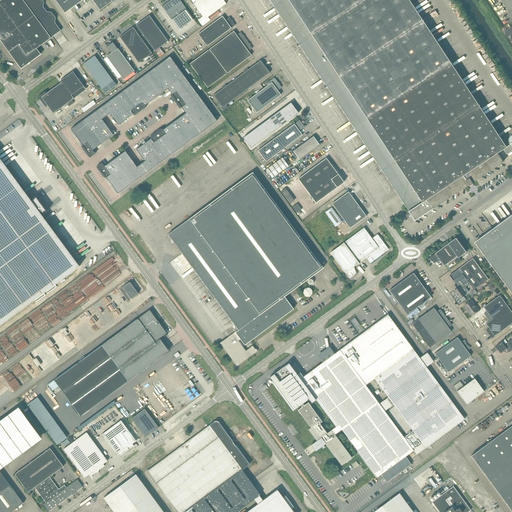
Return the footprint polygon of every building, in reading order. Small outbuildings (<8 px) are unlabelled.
[(0,0),(0,40),(21,69),(41,54),(37,49),(61,31),(58,27),(38,0),(0,0)] [(55,0),(65,13),(82,0),(92,0),(99,10),(112,0),(55,0)] [(172,0),(162,7),(179,30),(194,19),(179,0),(172,0)] [(198,20),(202,25),(210,20),(208,17),(226,4),(223,0),(194,0),(196,2),(193,3),(202,17),(198,20)] [(269,0),(297,42),(409,211),(415,220),(432,209),(468,185),(468,186),(472,183),(503,162),(497,153),(503,149),(506,154),(511,150),(511,134),(511,135),(510,136),(509,137),(508,139),(508,141),(509,143),(509,144),(510,145),(506,147),(423,21),(408,0),(269,0)] [(136,25),(139,29),(155,51),(168,41),(149,15),(136,25)] [(198,34),(207,46),(235,25),(229,17),(225,20),(222,16),(198,34)] [(120,37),(123,41),(139,63),(152,53),(133,27),(120,37)] [(190,64),(199,76),(247,40),(241,32),(237,35),(234,31),(209,49),(190,64)] [(247,40),(199,76),(207,88),(251,55),(248,51),(252,48),(247,40)] [(106,56),(123,79),(134,71),(117,48),(113,42),(107,47),(111,53),(106,56)] [(86,68),(105,94),(116,85),(98,60),(95,56),(83,64),(86,68)] [(170,95),(175,102),(193,89),(170,57),(96,111),(102,119),(110,113),(118,125),(133,114),(134,116),(145,107),(144,106),(168,89),(172,94),(170,95)] [(222,89),(213,96),(223,108),(226,105),(266,76),(270,73),(270,72),(271,72),(265,64),(264,64),(260,60),(248,70),(247,69),(243,72),(244,73),(227,86),(226,85),(221,88),(222,89)] [(60,81),(61,82),(73,99),(86,89),(73,71),(60,81)] [(267,83),(268,86),(247,101),(257,113),(281,95),(278,91),(281,88),(275,78),(269,81),(267,83)] [(73,99),(61,82),(41,97),(53,113),(73,99)] [(145,161),(137,167),(143,175),(217,121),(193,89),(175,102),(180,108),(181,107),(186,113),(163,130),(162,128),(150,137),(151,138),(136,149),(145,161)] [(291,103),(243,138),(251,148),(298,113),(297,112),(291,103)] [(113,135),(102,119),(96,111),(84,120),(101,144),(113,135)] [(93,150),(101,144),(84,120),(71,129),(83,145),(81,146),(85,151),(90,158),(95,154),(93,150)] [(295,123),(258,150),(266,161),(302,135),(299,131),(305,127),(299,120),(295,123)] [(313,136),(293,151),(299,159),(319,144),(313,136)] [(125,151),(113,160),(131,184),(143,175),(137,167),(125,151)] [(266,169),(272,178),(288,166),(282,157),(266,169)] [(0,324),(80,266),(41,214),(46,210),(36,197),(31,201),(0,158),(0,324)] [(298,179),(316,203),(344,182),(326,158),(298,179)] [(131,184),(113,160),(105,166),(102,163),(96,167),(105,178),(106,177),(118,193),(131,184)] [(228,337),(228,338),(221,343),(237,365),(245,360),(257,352),(253,346),(246,351),(238,341),(241,339),(245,345),(293,309),(284,296),(323,268),(253,172),(168,234),(237,328),(234,330),(238,335),(236,337),(233,333),(228,337)] [(332,204),(341,216),(357,204),(348,192),(332,204)] [(357,204),(341,216),(350,228),(366,216),(357,204)] [(342,222),(332,208),(325,213),(335,227),(342,222)] [(511,215),(475,242),(511,291),(511,215)] [(364,228),(351,238),(366,258),(370,263),(389,249),(377,234),(372,239),(364,228)] [(366,258),(351,238),(330,253),(349,278),(356,274),(354,267),(358,263),(359,264),(359,263),(366,258)] [(449,243),(430,258),(432,261),(433,261),(435,263),(437,261),(437,262),(441,260),(445,266),(449,263),(458,256),(460,254),(462,256),(467,252),(457,238),(449,243)] [(458,283),(461,286),(464,285),(465,287),(470,283),(475,289),(489,279),(473,258),(459,269),(450,275),(456,284),(458,283)] [(404,280),(389,291),(392,295),(407,314),(427,300),(431,297),(419,281),(415,275),(414,276),(412,275),(411,275),(404,280)] [(494,281),(488,286),(492,291),(498,287),(494,281)] [(123,287),(127,293),(134,288),(129,282),(125,285),(123,287)] [(469,292),(465,287),(464,285),(461,286),(455,290),(454,291),(456,293),(460,299),(464,296),(466,294),(466,293),(469,292)] [(303,290),(303,291),(303,292),(303,293),(304,294),(304,295),(305,296),(306,296),(307,296),(308,297),(309,296),(310,296),(311,296),(311,295),(312,294),(312,293),(313,292),(313,291),(313,290),(312,290),(312,289),(311,288),(310,287),(309,287),(308,287),(307,287),(306,287),(305,287),(305,288),(304,289),(303,290)] [(134,288),(127,293),(131,299),(134,297),(138,294),(134,288)] [(484,314),(488,319),(507,304),(500,295),(484,307),(487,311),(484,314)] [(464,305),(472,316),(479,311),(471,300),(464,305)] [(511,311),(507,304),(488,319),(490,321),(486,324),(490,328),(486,330),(492,338),(511,323),(511,311)] [(412,324),(420,336),(446,317),(440,309),(437,311),(434,307),(412,324)] [(59,386),(81,416),(151,364),(153,364),(153,363),(160,358),(164,355),(155,343),(159,340),(158,339),(167,333),(159,323),(161,322),(159,320),(157,321),(150,311),(149,311),(48,385),(52,391),(59,386)] [(335,434),(342,429),(377,477),(381,474),(387,482),(411,464),(405,456),(413,450),(417,455),(465,419),(388,314),(303,377),(338,425),(327,433),(320,423),(322,421),(308,402),(304,405),(302,403),(300,405),(302,407),(298,410),(310,427),(308,429),(317,441),(311,445),(315,451),(321,447),(322,448),(324,447),(323,446),(325,444),(341,465),(352,458),(335,434)] [(446,317),(420,336),(429,348),(451,332),(449,327),(452,325),(446,317)] [(435,354),(442,363),(466,345),(466,344),(465,342),(464,342),(463,341),(462,342),(461,342),(457,337),(435,354)] [(501,353),(507,349),(509,347),(507,344),(505,346),(502,342),(499,344),(495,347),(498,350),(501,353)] [(466,345),(442,363),(448,372),(471,356),(467,351),(468,350),(469,349),(468,348),(468,347),(466,346),(466,345)] [(475,378),(457,391),(467,404),(484,391),(475,378)] [(118,405),(127,416),(149,400),(141,388),(118,405)] [(10,511),(23,503),(0,471),(0,468),(42,438),(19,407),(0,420),(0,511),(10,511)] [(131,419),(145,438),(159,428),(156,424),(145,409),(131,419)] [(121,455),(134,446),(132,444),(136,441),(121,421),(103,435),(117,454),(119,453),(121,455)] [(212,422),(148,471),(179,511),(284,511),(221,435),(227,431),(220,422),(214,422),(212,422)] [(511,425),(471,456),(511,511),(511,425)] [(86,432),(75,441),(98,472),(98,473),(99,473),(98,472),(99,470),(105,466),(103,464),(107,461),(86,432)] [(98,472),(75,441),(63,449),(81,474),(84,478),(89,475),(90,477),(96,472),(98,472)] [(43,504),(48,511),(82,486),(77,479),(66,488),(64,485),(58,489),(49,477),(63,466),(50,448),(15,474),(28,492),(35,487),(46,502),(43,504)] [(163,511),(136,474),(104,498),(114,511),(163,511)] [(446,492),(432,502),(439,511),(467,511),(471,510),(453,486),(446,492)] [(413,511),(399,493),(373,511),(413,511)]
